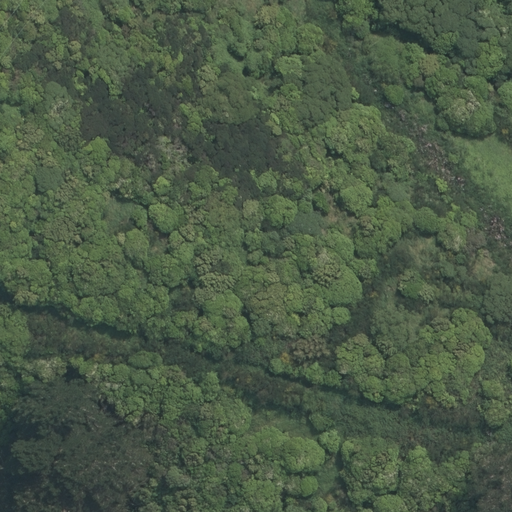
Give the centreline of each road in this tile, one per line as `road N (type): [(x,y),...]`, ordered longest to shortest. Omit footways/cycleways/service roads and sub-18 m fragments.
road 1 (track): [(0,296),(511,445)]
road 2 (track): [(511,246),(312,0)]
